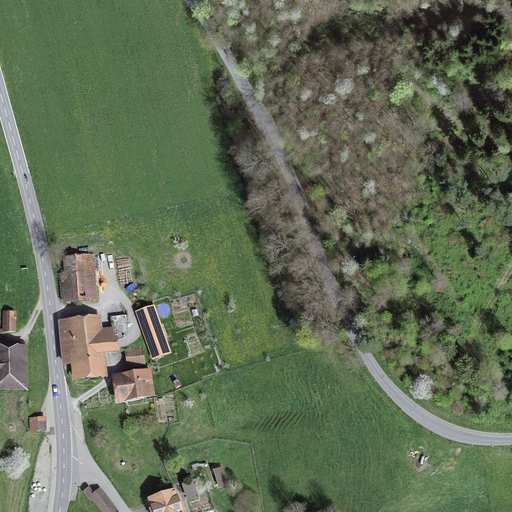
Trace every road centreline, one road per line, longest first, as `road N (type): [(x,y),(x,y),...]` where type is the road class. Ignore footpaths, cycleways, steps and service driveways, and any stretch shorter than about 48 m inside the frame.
road 1 (unclassified): [(511,438),(434,424),(383,381),(338,302),(263,118),(192,0)]
road 2 (tertiary): [(0,92),(44,270),(64,451)]
